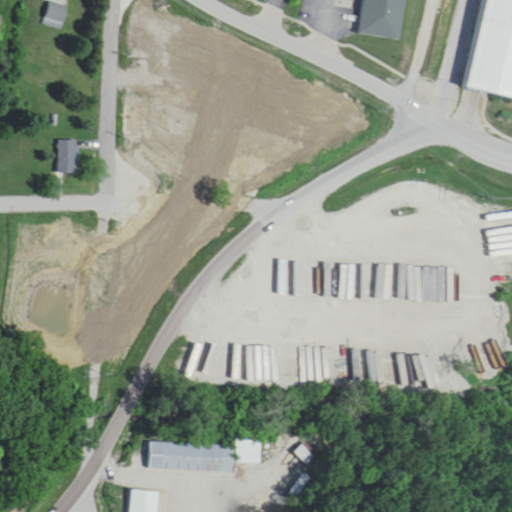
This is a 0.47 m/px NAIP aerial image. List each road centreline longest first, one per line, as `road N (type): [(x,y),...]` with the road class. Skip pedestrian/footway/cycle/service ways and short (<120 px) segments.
road 1 (secondary): [(51,511),(120,419),(185,293),(227,242),(273,200),(433,115)]
road 2 (residential): [(100,202),(90,511)]
road 3 (tertiary): [(433,115),(205,0)]
road 4 (residential): [(100,202),(116,0)]
road 5 (residential): [(273,200),(100,202)]
